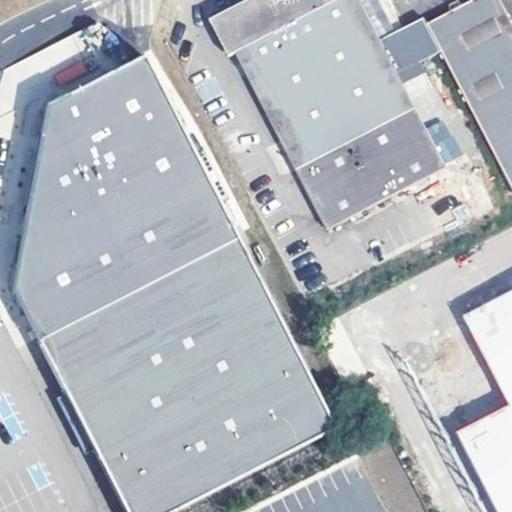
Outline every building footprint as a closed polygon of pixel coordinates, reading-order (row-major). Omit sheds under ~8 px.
[(398,73),(441,51),(428,25),(425,19),(382,41),(360,0),(258,0),(237,11),(236,9),(194,32),(218,80),(246,66),(328,229),(347,220),(447,168),(398,73)] [(428,25),(441,51),(511,186),(511,22),(500,0),(475,0),(459,8),(428,25)] [(147,56),(50,103),(41,155),(27,236),(17,289),(58,370),(70,394),(85,424),(97,448),(129,511),(174,511),(338,427),(147,56)] [(511,511),(511,293),(467,317),(487,355),(509,395),(511,401),(511,409),(463,435),(502,511),(511,511)] [(70,394),(58,400),(85,454),(97,448),(85,424),(70,394)]
